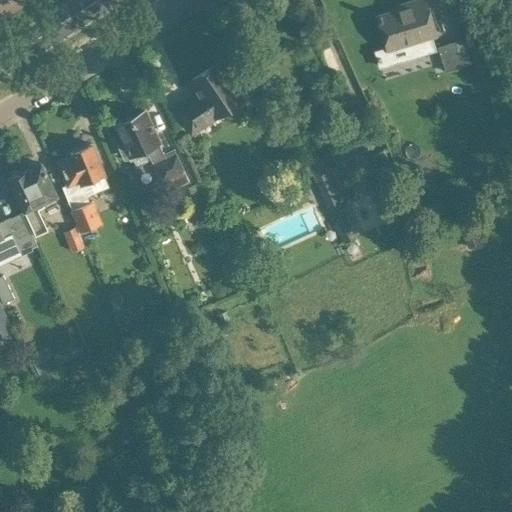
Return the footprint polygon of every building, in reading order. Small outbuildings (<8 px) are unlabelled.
[(412,6),(377,16),(387,47),(434,32),(424,0),(417,0),(411,2),(412,6)] [(461,39),(437,46),(445,71),(469,63),(461,39)] [(200,94),(177,109),(191,131),(265,82),(251,60),(236,70),(227,56),(191,79),(200,94)] [(164,178),(169,189),(189,180),(174,149),(164,154),(143,110),(116,124),(124,141),(120,145),(127,159),(133,162),(134,165),(149,158),(160,181),(164,178)] [(103,173),(91,143),(68,153),(69,156),(57,161),(67,184),(62,186),(71,209),(71,210),(80,232),(101,223),(92,201),(89,202),(81,182),(103,173)] [(344,242),(347,241),(357,237),(318,152),(305,158),(344,242)] [(26,169),(8,177),(35,233),(44,229),(34,209),(43,205),(41,200),(55,193),(40,163),(37,165),(34,162),(28,165),(27,169),(26,170),(26,169)] [(190,209),(203,203),(195,186),(182,192),(190,209)] [(0,262),(3,261),(1,258),(18,250),(20,253),(37,245),(21,212),(0,222),(0,262)] [(75,227),(63,231),(63,232),(71,252),(83,247),(75,227)] [(4,275),(0,276),(0,297),(3,303),(15,297),(4,275)] [(0,304),(0,336),(13,330),(0,304)]
